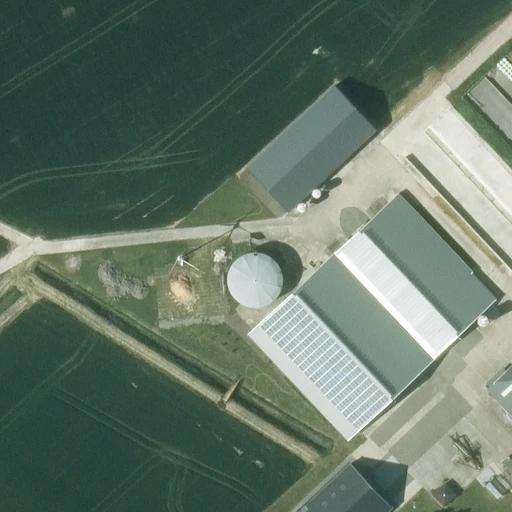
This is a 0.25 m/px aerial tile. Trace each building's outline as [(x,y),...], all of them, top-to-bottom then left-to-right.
[(335,86),(248,168),(290,213),(377,130),(335,86)] [(389,400),(496,300),(397,195),(290,296),(258,326),(248,336),(347,441),(357,431),(389,400)] [(230,271),(229,280),(230,289),(235,298),(242,304),(251,307),(261,307),(270,304),(277,298),(282,290),(284,280),(282,271),(277,262),(270,256),(261,253),(251,253),(242,256),(235,262),(230,271)] [(511,369),(486,394),(511,421),(511,464),(503,472),(511,481),(511,369)] [(353,463),(307,504),(313,511),(388,511),(393,508),(378,491),(369,499),(346,472),(354,464),(353,463)]
